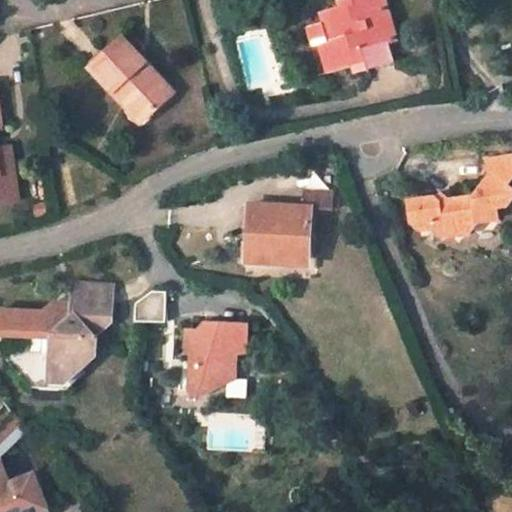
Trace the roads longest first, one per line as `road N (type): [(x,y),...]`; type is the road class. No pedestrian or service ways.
road 1 (residential): [(0,252),(116,217),(188,169),(396,123),(511,109)]
road 2 (unknown): [(348,134),(452,395),(480,422),(511,436)]
